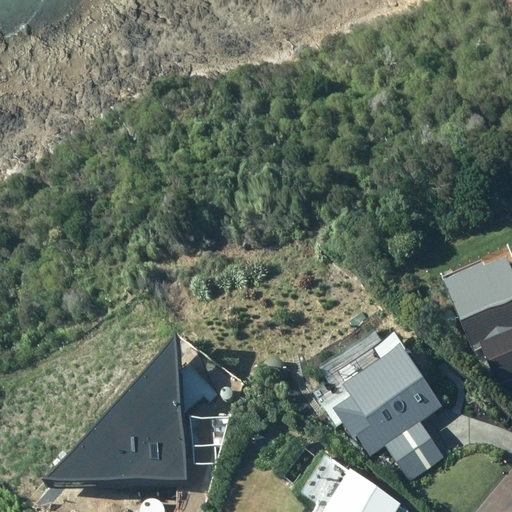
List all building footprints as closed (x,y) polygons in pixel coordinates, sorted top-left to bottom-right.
[(475,350),(487,346),(495,365),(511,358),(511,257),(449,282),(475,350)] [(349,381),(401,465),(447,436),(441,404),(445,402),(409,344),(349,381)] [(208,381),(181,353),(120,422),(185,490),(217,460),(199,441),(224,417),(199,390),(208,381)] [(132,490),(139,486),(141,478),(139,471),(133,466),(126,466),(119,470),(117,478),(119,485),(125,490),(132,490)] [(394,511),(402,501),(353,468),(323,511),(394,511)]
